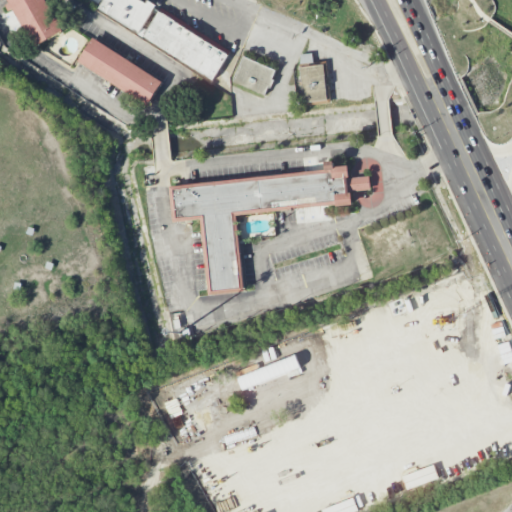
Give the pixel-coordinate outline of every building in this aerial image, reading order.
[(7,0),(32,48),(63,32),(46,0),(7,0)] [(156,5),(148,0),(103,0),(98,9),(138,34),(156,5)] [(160,8),(142,38),(214,80),(232,50),(160,8)] [(77,63),(148,106),(164,80),(92,37),(77,63)] [(303,104),(328,103),(326,63),(313,63),(312,53),(300,54),(303,104)] [(268,95),(277,69),(242,56),(232,83),(268,95)] [(202,217),(211,293),(242,289),(235,214),(349,201),(345,167),(172,187),(174,220),(202,217)]
